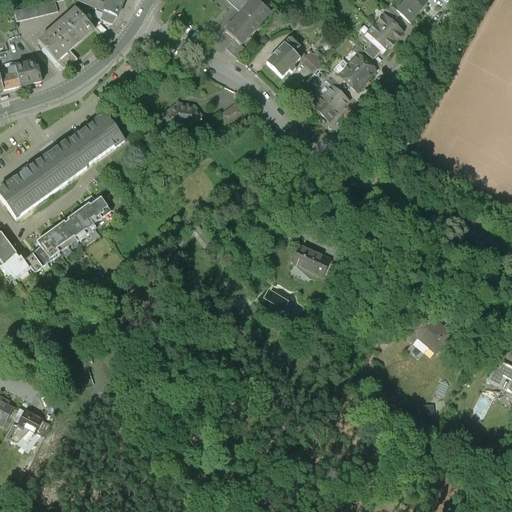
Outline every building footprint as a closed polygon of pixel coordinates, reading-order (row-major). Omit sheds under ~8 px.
[(72,0),(104,13),(117,18),(124,0),(72,0)] [(226,0),(242,13),(225,32),(233,39),(225,49),(237,60),(245,50),(240,46),(269,13),(254,0),(226,0)] [(408,0),(397,13),(396,13),(400,16),(408,24),(421,10),(410,0),(408,0)] [(410,0),(421,10),(429,0),(410,0)] [(55,3),(14,14),(17,23),(58,12),(55,3)] [(397,13),(391,7),(387,12),(394,19),(396,20),(400,16),(396,13),(397,13)] [(76,11),(38,43),(44,50),(42,52),(54,66),(57,64),(70,53),(68,51),(92,29),(76,11)] [(387,12),(385,11),(381,15),(383,17),(390,23),(394,19),(387,12)] [(117,18),(104,13),(101,20),(112,25),(117,18)] [(390,23),(383,17),(375,26),(395,44),(401,38),(400,37),(402,34),(390,23)] [(395,44),(375,26),(367,35),(378,46),(376,48),(380,52),(382,49),(386,52),(388,49),(389,51),(395,44)] [(288,42),(284,46),(266,65),(281,79),(289,72),(291,74),(295,71),(292,68),(303,56),(297,50),(298,49),(291,42),(291,41),(288,41),(288,42)] [(372,44),(363,53),(368,57),(372,61),(380,52),(376,48),(372,44)] [(363,53),(357,47),(352,53),(357,57),(357,56),(364,62),(368,57),(363,53)] [(70,53),(57,64),(62,71),(77,61),(70,53)] [(364,62),(357,56),(357,57),(348,67),(366,83),(371,77),(369,75),(373,71),(364,62)] [(348,67),(342,62),(333,72),(344,82),(354,92),(358,87),(360,89),(366,83),(348,67)] [(37,64),(15,69),(16,73),(17,76),(18,76),(21,88),(41,83),(37,64)] [(344,82),(333,72),(328,77),(329,78),(330,78),(339,87),(344,82)] [(6,79),(1,80),(4,92),(21,88),(18,76),(17,76),(16,73),(5,75),(6,79)] [(339,87),(330,78),(329,78),(325,83),(331,88),(339,95),(343,90),(339,87)] [(339,95),(331,88),(322,98),(338,113),(348,103),(339,95)] [(338,113),(322,98),(313,108),(313,109),(320,115),(329,123),(338,113)] [(320,115),(313,109),(313,108),(307,103),(303,108),(316,120),(320,115)] [(178,105),(160,118),(165,125),(169,123),(174,129),(180,125),(186,126),(193,136),(207,125),(194,108),(189,111),(181,110),(178,105)] [(236,105),(221,116),(229,125),(244,114),(236,105)] [(67,143),(6,187),(0,190),(0,200),(15,221),(46,199),(47,199),(66,184),(75,177),(76,177),(86,170),(85,169),(113,148),(114,149),(124,142),(105,115),(95,123),(95,124),(68,144),(67,143)] [(0,268),(1,269),(0,269),(8,278),(11,275),(15,281),(30,269),(35,275),(48,265),(47,264),(50,262),(51,263),(61,256),(58,253),(61,251),(62,252),(68,248),(67,246),(70,244),(71,246),(77,242),(78,243),(89,235),(88,233),(95,228),(93,226),(111,213),(99,197),(90,205),(91,206),(90,207),(89,205),(67,221),(69,223),(65,225),(64,223),(36,244),(40,249),(24,264),(20,259),(18,260),(16,257),(16,256),(1,235),(0,235),(0,268)] [(304,227),(293,221),(285,238),(297,243),(304,227)] [(192,224),(191,222),(188,225),(189,226),(187,227),(190,231),(197,226),(197,225),(194,222),(192,224)] [(197,226),(190,231),(204,248),(210,244),(197,226)] [(330,261),(299,247),(291,265),(322,279),(330,261)] [(65,268),(54,277),(62,286),(72,277),(65,268)] [(433,319),(425,313),(404,338),(412,344),(422,351),(424,352),(427,351),(430,347),(437,353),(451,336),(432,320),(433,319)] [(463,328),(452,342),(462,350),(473,336),(463,328)] [(509,348),(498,343),(492,354),(503,360),(509,348)] [(511,370),(497,362),(488,381),(505,390),(506,386),(511,389),(511,370)] [(17,372),(8,367),(6,371),(14,376),(17,372)] [(0,399),(0,427),(3,429),(13,411),(5,406),(7,403),(0,399)] [(20,410),(14,421),(19,424),(25,413),(20,410)] [(43,422),(25,413),(19,424),(16,430),(9,442),(15,445),(16,446),(17,446),(19,445),(31,432),(36,435),(37,434),(43,423),(43,422)] [(43,423),(37,434),(44,438),(49,426),(43,423)]
